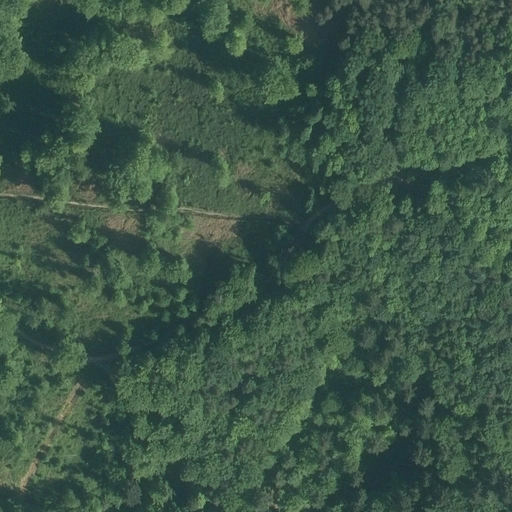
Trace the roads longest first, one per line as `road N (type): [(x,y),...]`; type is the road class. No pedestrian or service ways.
road 1 (track): [(0,302),(93,330),(206,295),(277,242),(322,181),(388,141)]
road 2 (track): [(93,330),(110,354),(173,377),(190,399),(188,490),(151,476),(132,492),(127,511)]
road 3 (track): [(344,511),(379,469),(400,460),(416,466),(452,511)]
road 4 (track): [(511,225),(471,186),(388,141)]
road 5 (track): [(388,141),(419,0)]
road 6 (track): [(388,141),(511,119)]
